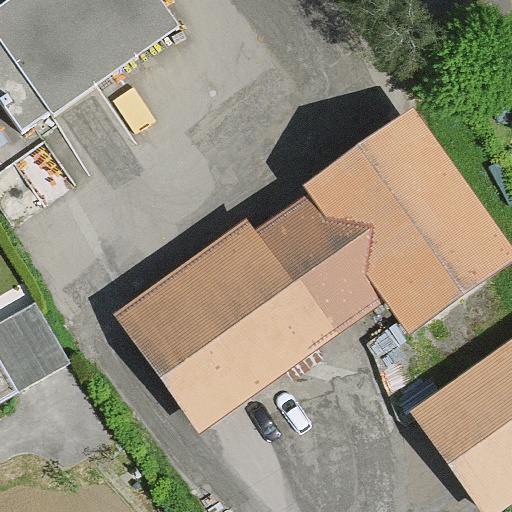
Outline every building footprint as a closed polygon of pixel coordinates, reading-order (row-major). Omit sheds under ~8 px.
[(178,37),(151,0),(25,0),(0,18),(0,118),(20,147),(178,37)] [(467,0),(420,0),(436,22),(467,0)] [(304,206),(383,312),(407,344),(511,266),(511,265),(410,128),(304,206)] [(249,228),(111,329),(199,448),(383,312),(304,206),(258,240),(249,228)] [(35,311),(0,329),(0,346),(25,392),(66,370),(35,311)] [(0,421),(32,404),(25,392),(0,346),(0,421)] [(511,511),(511,348),(410,419),(473,511),(511,511)]
